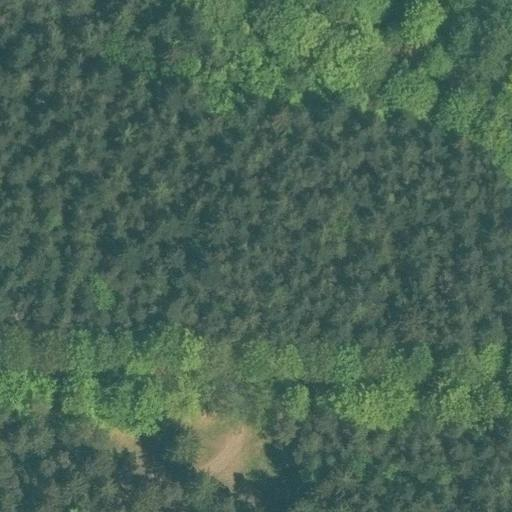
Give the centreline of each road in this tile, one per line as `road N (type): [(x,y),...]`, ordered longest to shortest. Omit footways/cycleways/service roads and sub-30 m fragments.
road 1 (unclassified): [(511,397),(0,382)]
road 2 (track): [(267,0),(511,124)]
